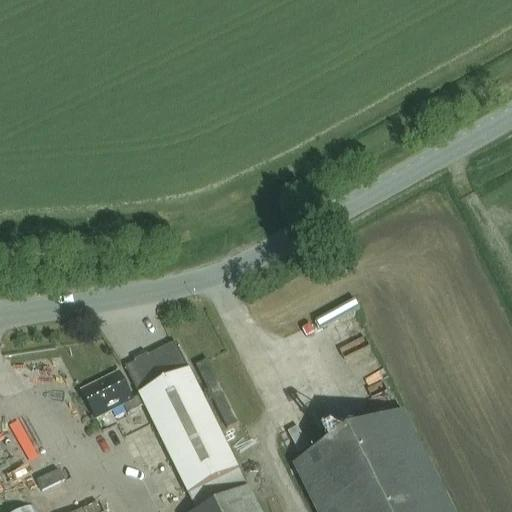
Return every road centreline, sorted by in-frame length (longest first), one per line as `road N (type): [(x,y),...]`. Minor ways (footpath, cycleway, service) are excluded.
road 1 (tertiary): [(0,317),(216,276),(511,116)]
road 2 (track): [(444,154),(511,278)]
